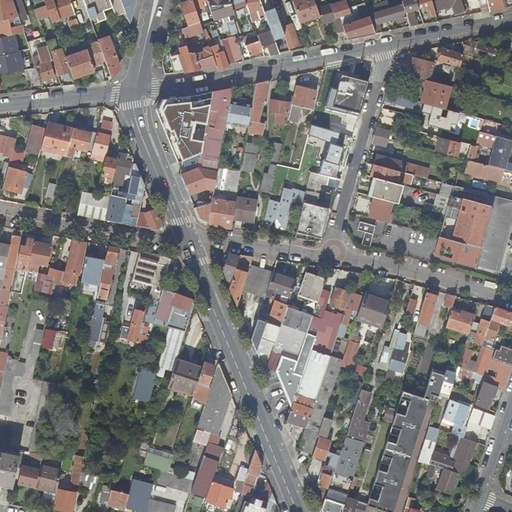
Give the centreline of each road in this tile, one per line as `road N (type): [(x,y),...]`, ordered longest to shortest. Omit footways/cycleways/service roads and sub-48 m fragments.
road 1 (secondary): [(188,238),(302,511)]
road 2 (residential): [(135,92),(383,48)]
road 3 (residential): [(333,251),(383,48)]
road 4 (residential): [(188,238),(0,211)]
road 5 (residential): [(511,300),(333,251)]
road 6 (secondary): [(135,92),(153,160),(188,238)]
road 7 (residential): [(333,251),(188,238)]
road 8 (residential): [(135,92),(0,106)]
road 9 (residential): [(383,48),(511,24)]
